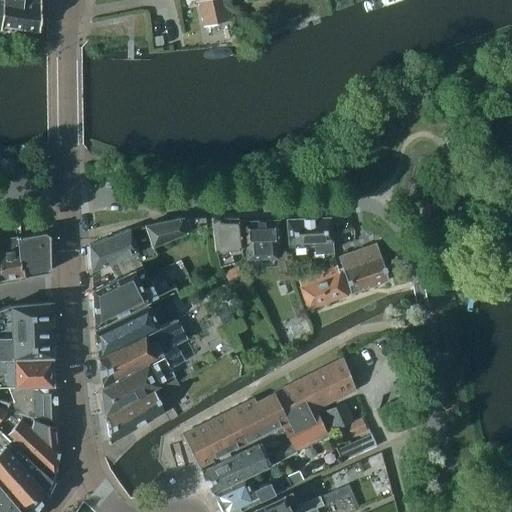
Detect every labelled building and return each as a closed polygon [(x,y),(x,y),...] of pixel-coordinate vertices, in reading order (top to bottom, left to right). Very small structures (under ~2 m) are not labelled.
[(0,0),(0,26),(0,25),(38,30),(39,0),(0,0)] [(197,0),(203,25),(228,20),(223,0),(197,0)] [(248,19),(246,11),(240,9),(235,10),(233,16),(235,23),(241,26),(246,24),(248,19)] [(181,217),(144,224),(151,244),(201,224),(205,224),(205,216),(181,217)] [(210,217),(210,225),(212,251),(226,248),(229,252),(239,250),(241,246),(239,229),(239,220),(236,217),(210,217)] [(315,240),(316,249),(331,248),(331,241),(331,240),(330,232),(329,217),(285,219),(286,242),(315,240)] [(242,259),(276,257),(276,242),(278,242),(277,219),(241,221),(242,259)] [(136,250),(151,244),(144,224),(128,228),(88,244),(90,269),(117,258),(134,251),(136,250)] [(43,232),(17,236),(17,237),(16,237),(18,267),(22,271),(23,275),(46,272),(50,266),(49,236),(44,232),(43,232)] [(0,238),(0,279),(23,275),(22,271),(18,267),(16,237),(17,237),(17,236),(0,238)] [(340,264),(347,285),(349,293),(388,280),(380,255),(376,243),(337,256),(340,264)] [(134,251),(117,258),(124,273),(92,288),(91,288),(93,325),(95,325),(156,295),(150,284),(134,251)] [(300,256),(292,257),(294,267),(302,264),(300,256)] [(223,272),(228,281),(241,275),(236,265),(223,272)] [(336,265),(316,272),(297,279),(300,287),(307,308),(346,294),(336,265)] [(161,279),(150,284),(156,295),(166,289),(168,288),(162,278),(161,279)] [(54,424),(54,410),(54,409),(53,388),(52,358),(50,301),(42,302),(42,301),(39,301),(39,302),(9,305),(0,308),(0,387),(6,387),(12,400),(9,402),(4,409),(5,410),(54,424)] [(144,335),(159,327),(158,327),(147,304),(95,330),(93,331),(97,356),(99,356),(143,334),(144,335)] [(215,310),(222,324),(233,319),(226,304),(215,310)] [(104,414),(158,385),(157,383),(172,375),(169,368),(184,360),(175,344),(186,338),(176,318),(158,327),(159,327),(144,335),(149,344),(156,340),(163,355),(101,389),(104,414)] [(149,344),(144,335),(99,357),(97,358),(100,385),(108,381),(155,356),(149,344)] [(342,357),(334,360),(255,401),(253,397),(180,434),(198,467),(205,463),(262,436),(271,432),(273,437),(284,431),(289,442),(293,450),(328,433),(315,408),(347,391),(355,389),(342,357)] [(157,383),(158,385),(104,414),(108,442),(109,442),(137,426),(148,419),(163,410),(167,407),(163,399),(180,389),(177,384),(172,375),(157,383)] [(6,410),(5,410),(4,409),(9,402),(0,399),(0,430),(10,440),(52,479),(56,452),(20,419),(5,412),(6,410)] [(326,410),(334,427),(351,420),(343,402),(326,410)] [(167,407),(163,410),(169,420),(176,415),(170,406),(167,407)] [(54,424),(5,410),(6,410),(5,412),(20,419),(56,452),(57,451),(54,424)] [(346,425),(351,437),(366,430),(361,418),(346,425)] [(0,481),(26,511),(30,511),(44,494),(45,495),(46,494),(4,446),(10,440),(0,430),(0,481)] [(271,432),(262,436),(265,443),(274,439),(273,437),(271,432)] [(355,439),(336,448),(341,459),(360,450),(355,439)] [(4,446),(46,494),(46,493),(46,492),(52,479),(10,440),(4,446)] [(256,442),(206,466),(199,470),(211,491),(248,474),(267,465),(256,442)] [(289,442),(271,451),(276,461),(294,451),(293,450),(289,442)] [(285,476),(289,485),(302,479),(298,470),(285,476)] [(211,492),(221,511),(230,511),(274,493),(273,492),(283,487),(281,482),(276,485),(273,479),(254,487),(248,475),(211,492)] [(0,511),(26,511),(0,481),(0,511)] [(319,497),(323,504),(351,492),(348,484),(319,497)] [(304,511),(312,509),(321,505),(322,505),(318,496),(288,508),(282,494),(243,511),(304,511)]
